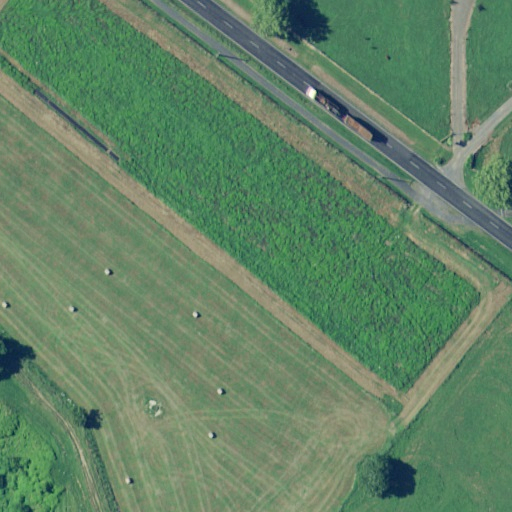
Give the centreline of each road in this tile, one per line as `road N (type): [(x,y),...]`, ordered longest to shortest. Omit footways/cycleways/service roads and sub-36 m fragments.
road 1 (tertiary): [(511,241),(194,0)]
road 2 (track): [(0,355),(66,426),(100,511)]
